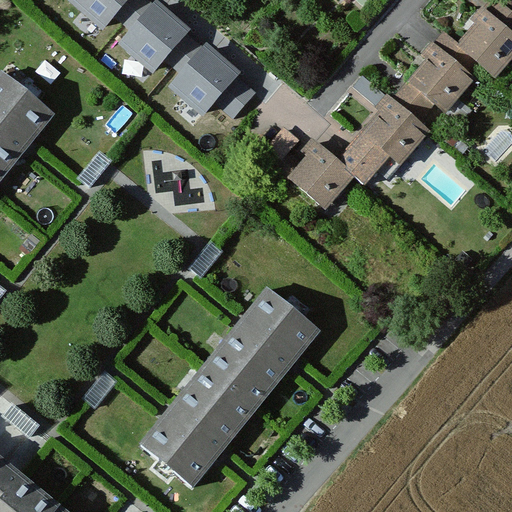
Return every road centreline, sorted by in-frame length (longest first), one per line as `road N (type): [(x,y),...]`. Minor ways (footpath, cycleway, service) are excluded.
road 1 (residential): [(511,260),(289,511)]
road 2 (residential): [(412,0),(311,117)]
